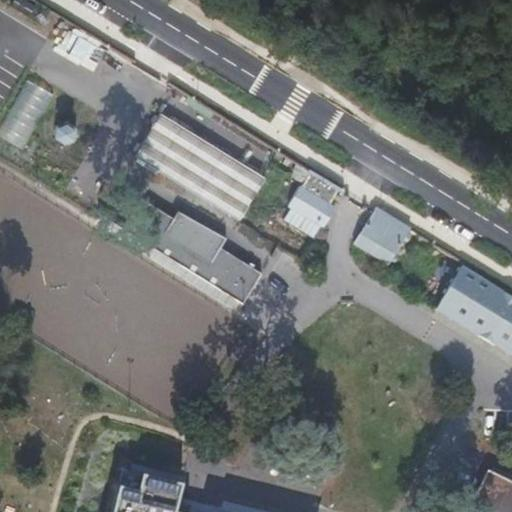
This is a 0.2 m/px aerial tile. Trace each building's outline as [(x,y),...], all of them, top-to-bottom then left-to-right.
[(26,21),(32,10),(14,0),(11,0),(8,11),(26,21)] [(0,133),(23,145),(53,90),(25,76),(0,123),(0,133)] [(259,181),(155,117),(131,161),(235,222),(259,181)] [(74,137),(74,133),(72,126),(69,123),(62,119),(58,118),(54,119),(47,122),(44,125),(43,129),(42,133),(43,141),(45,144),(52,149),(56,150),(64,149),(70,144),(74,137)] [(325,204),(335,184),(297,161),(285,183),(292,188),(282,205),(319,228),(323,221),(317,218),(320,213),(327,216),(331,208),(325,204)] [(255,275),(215,252),(220,241),(173,214),(169,221),(136,202),(118,233),(233,303),(237,294),(243,298),(255,275)] [(380,270),(403,228),(367,205),(353,228),(357,229),(351,243),(344,240),(342,248),(380,270)] [(511,300),(456,268),(430,314),(511,362),(511,300)] [(511,511),(511,470),(491,460),(464,511),(511,511)] [(171,511),(177,490),(117,473),(107,511),(171,511)]
